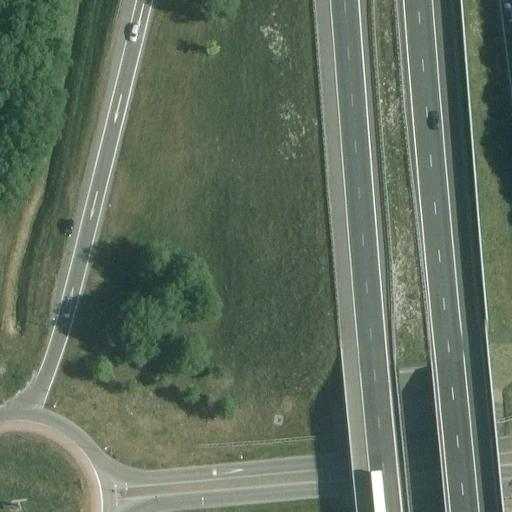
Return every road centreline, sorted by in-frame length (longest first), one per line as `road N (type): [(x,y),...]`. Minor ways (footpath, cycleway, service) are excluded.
road 1 (motorway): [(463,511),(418,0)]
road 2 (motorway): [(342,0),(386,511)]
road 3 (motorway): [(144,0),(65,315),(26,414)]
road 4 (primary): [(511,445),(146,480),(103,476)]
road 5 (primary): [(129,511),(511,472)]
